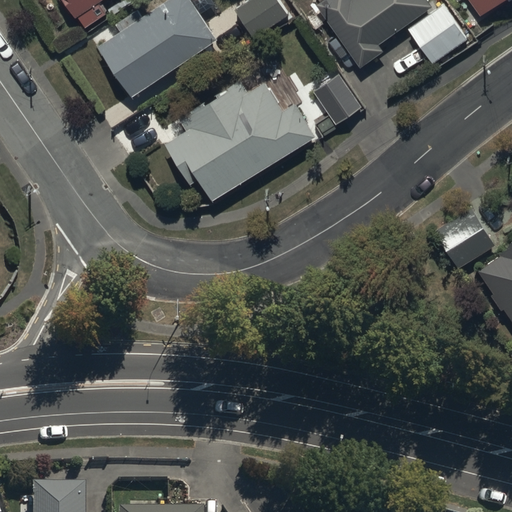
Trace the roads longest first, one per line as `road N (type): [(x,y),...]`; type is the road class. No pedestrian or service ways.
road 1 (secondary): [(0,391),(208,386),(511,453)]
road 2 (residential): [(89,214),(131,256),(166,271),(209,273),(278,259),(383,193),(511,86)]
road 3 (secondary): [(0,380),(51,312),(89,214)]
road 4 (residential): [(89,214),(0,82)]
